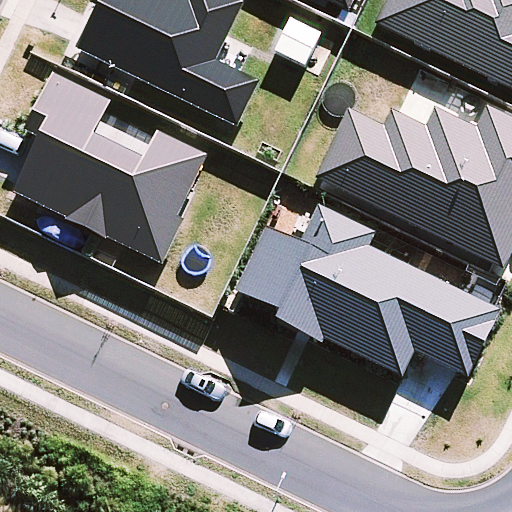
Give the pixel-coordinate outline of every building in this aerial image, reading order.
[(215,66),(243,8),(226,0),(101,0),(76,52),(237,130),(258,87),(215,66)] [(317,0),(348,15),(354,0),(317,0)] [(511,0),(388,0),(375,28),(511,94),(511,0)] [(160,266),(208,161),(154,136),(141,163),(93,141),(110,105),(52,79),(26,136),(38,142),(13,198),(160,266)] [(436,111),(425,131),(390,114),(382,130),(349,113),(315,180),(506,275),(511,263),(511,120),(487,109),(476,131),(436,111)] [(499,315),(369,250),(375,236),(319,209),(300,247),(269,232),(235,299),(401,381),(414,354),(467,381),(499,315)]
